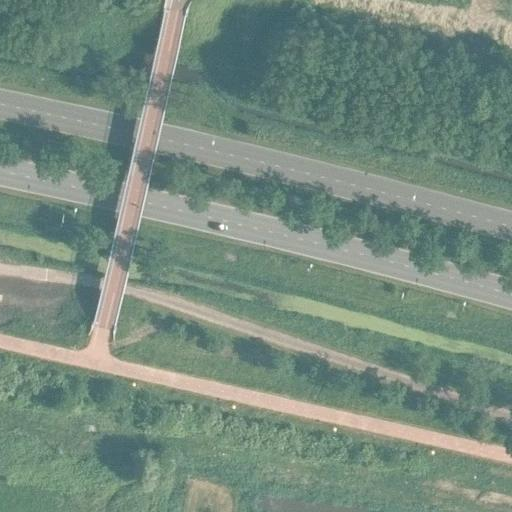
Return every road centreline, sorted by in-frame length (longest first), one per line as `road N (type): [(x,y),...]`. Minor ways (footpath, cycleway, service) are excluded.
road 1 (secondary): [(0,171),(511,294)]
road 2 (secondary): [(511,220),(0,102)]
